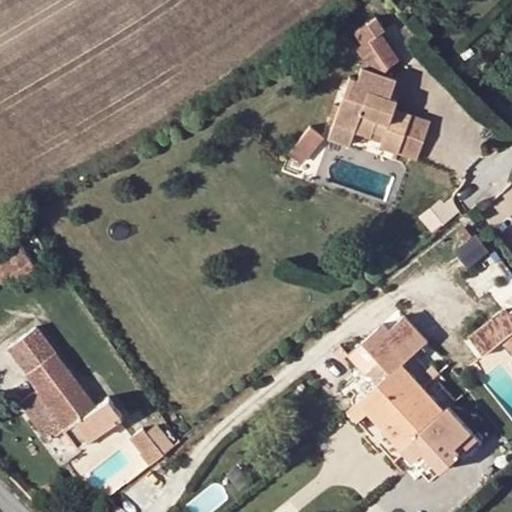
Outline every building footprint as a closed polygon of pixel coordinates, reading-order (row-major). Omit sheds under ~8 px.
[(374,14),(349,30),(358,43),(382,27),(374,14)] [(349,74),(332,122),(353,130),(370,135),(372,130),(382,135),(378,145),(413,158),(427,118),(392,106),(390,113),(383,110),(388,94),(395,77),(360,66),(357,77),(349,74)] [(390,113),(392,106),(396,97),(388,94),(383,110),(390,113)] [(305,121),(288,150),(304,160),(322,131),(305,121)] [(353,130),(332,122),(326,138),(348,145),(353,130)] [(0,262),(0,259),(16,249),(9,240),(0,245),(0,278),(8,274),(0,262)] [(13,282),(33,268),(19,247),(16,249),(0,259),(0,262),(8,274),(13,282)] [(383,321),(363,340),(381,359),(368,371),(379,383),(348,411),(361,426),(373,415),(413,459),(425,449),(442,468),(462,452),(467,459),(483,444),(472,432),(448,406),(443,410),(402,363),(426,341),(403,316),(390,328),(383,321)] [(39,388),(35,391),(62,428),(76,447),(121,415),(107,396),(92,407),(34,326),(8,346),(39,388)] [(62,428),(35,391),(18,403),(45,441),(62,428)] [(455,399),(448,406),(472,432),(478,425),(455,399)] [(135,448),(149,438),(139,426),(126,437),(135,448)] [(149,438),(135,448),(134,449),(147,463),(160,452),(149,438)]
